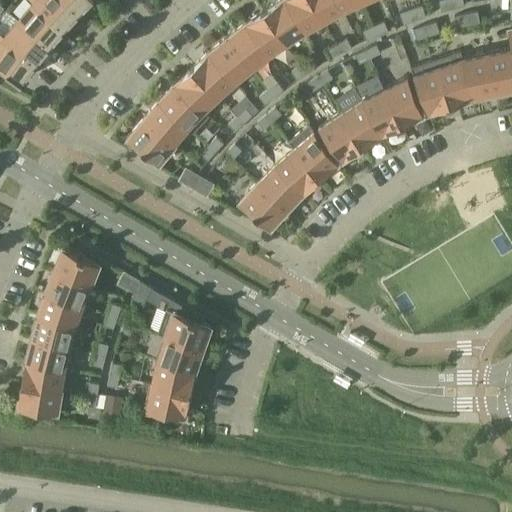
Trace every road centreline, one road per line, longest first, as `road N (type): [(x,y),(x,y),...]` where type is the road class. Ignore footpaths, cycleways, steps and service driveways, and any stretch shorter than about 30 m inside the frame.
road 1 (residential): [(71,126),(307,263)]
road 2 (residential): [(510,142),(431,166),(368,205),(307,263)]
road 3 (residential): [(0,484),(186,511)]
road 4 (residential): [(307,263),(262,344),(242,429)]
road 5 (residential): [(71,126),(129,56),(192,0)]
road 6 (residential): [(0,269),(71,126)]
